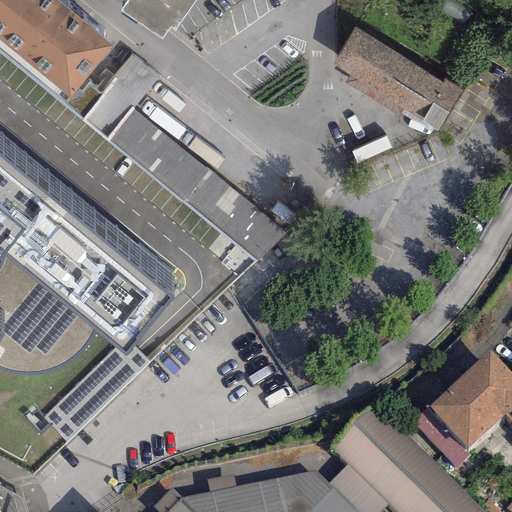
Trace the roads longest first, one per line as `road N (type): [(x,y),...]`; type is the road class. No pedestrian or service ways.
road 1 (unknown): [(0,467),(54,492),(143,428),(331,397),(382,371),(456,299)]
road 2 (residential): [(102,0),(275,148),(315,93),(326,0)]
road 3 (unknown): [(329,251),(346,188),(414,203)]
